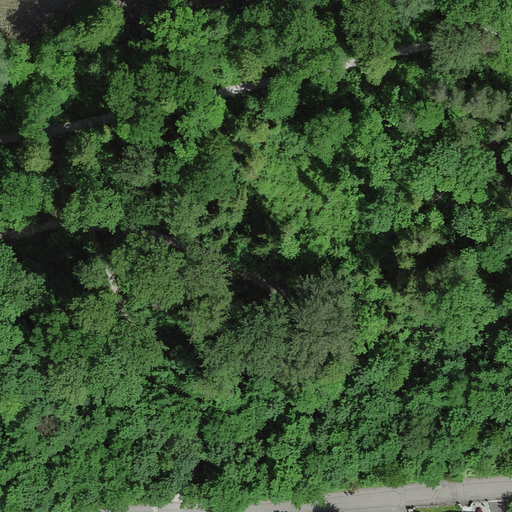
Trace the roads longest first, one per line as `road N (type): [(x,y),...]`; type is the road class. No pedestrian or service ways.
road 1 (track): [(0,145),(511,25)]
road 2 (residential): [(229,511),(511,487)]
